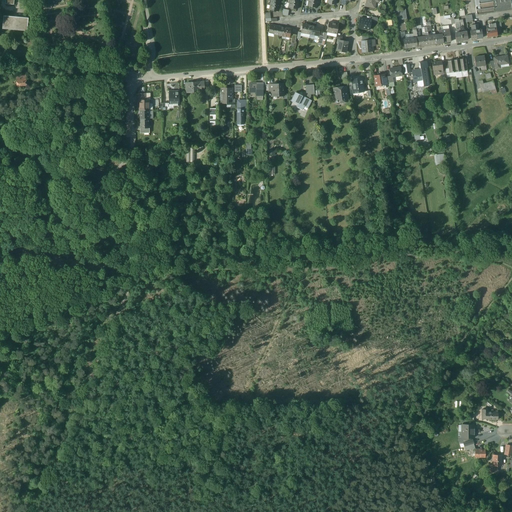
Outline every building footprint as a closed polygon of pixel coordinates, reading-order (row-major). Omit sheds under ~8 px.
[(279,2),(271,0),(269,10),(277,11),(279,2)] [(298,0),(289,0),(288,8),(297,9),(298,0)] [(474,0),(476,8),(475,8),(476,15),(511,9),(511,6),(511,0),(474,0)] [(405,9),(397,10),(399,20),(406,19),(405,9)] [(25,17),(7,16),(7,17),(4,16),(3,27),(27,29),(28,18),(25,18),(25,17)] [(371,20),(360,18),(358,28),(370,30),(371,20)] [(338,24),(328,22),(327,32),(337,34),(338,24)] [(311,26),(302,24),(301,33),(310,34),(311,26)] [(275,26),(273,34),(282,36),(284,28),(275,26)] [(320,28),(311,26),(310,34),(314,35),(318,36),(320,28)] [(291,29),(284,28),(282,36),(289,37),(291,29)] [(489,29),(485,30),(487,37),(497,36),(496,28),(489,29)] [(448,30),(441,31),(442,32),(442,34),(443,43),(450,42),(448,30)] [(438,35),(435,35),(436,44),(443,43),(442,34),(438,35)] [(389,35),(382,36),(382,39),(382,44),(383,43),(384,51),(390,50),(390,43),(389,35)] [(435,35),(428,36),(429,45),(436,44),(435,35)] [(347,42),(338,40),(336,50),(340,51),(340,50),(345,51),(346,51),(347,47),(347,42)] [(368,40),(362,41),(363,53),(372,52),(371,40),(368,40)] [(484,56),(474,58),(475,65),(480,64),(481,66),(485,65),(484,56)] [(507,56),(493,58),(494,61),(495,66),(499,66),(499,65),(509,64),(507,56)] [(441,62),(432,63),(433,73),(438,72),(438,74),(443,73),(443,72),(442,66),(441,62)] [(400,67),(390,69),(391,76),(391,77),(393,77),(401,76),(400,67)] [(421,70),(411,71),(413,79),(413,82),(417,82),(416,80),(422,79),(423,82),(428,81),(426,68),(425,67),(420,68),(421,70)] [(384,74),(374,76),(376,86),(385,84),(384,74)] [(26,78),(19,79),(19,80),(19,86),(23,86),(23,87),(27,86),(26,78)] [(352,79),(351,79),(352,85),(353,86),(352,87),(353,93),(364,92),(361,78),(352,79)] [(483,84),(480,85),(482,92),(490,90),(491,94),(496,93),(492,81),(483,84)] [(204,82),(193,83),(193,91),(199,90),(200,102),(205,101),(204,90),(204,82)] [(263,83),(250,83),(250,91),(256,91),(256,95),(263,95),(263,83)] [(283,83),(269,84),(269,91),(272,91),(272,95),(283,95),(283,83)] [(313,85),(306,86),(306,94),(305,97),(309,99),(310,96),(310,94),(314,94),(313,85)] [(345,87),(334,89),(336,102),(347,101),(345,87)] [(231,88),(222,88),(222,102),(226,102),(226,104),(231,104),(231,99),(231,88)] [(179,91),(169,91),(169,103),(169,104),(173,104),(173,105),(179,105),(179,91)] [(299,94),(295,92),(291,101),(293,102),(291,106),(296,108),(297,107),(302,110),(304,106),(307,108),(311,101),(309,99),(305,97),(302,96),(301,94),(299,94)] [(145,100),(139,100),(139,101),(139,110),(140,110),(149,110),(149,100),(145,100)] [(243,102),(237,102),(237,122),(243,122),(243,108),(246,108),(246,101),(243,101),(243,102)] [(149,110),(140,110),(140,119),(149,119),(149,112),(152,112),(152,110),(149,110)] [(149,119),(140,119),(140,128),(149,128),(149,119)] [(488,410),(482,410),(482,419),(488,419),(488,420),(497,420),(498,412),(488,412),(488,410)] [(474,425),(463,425),(463,429),(462,429),(462,438),(474,438),(474,425)] [(485,449),(475,449),(475,457),(485,457),(485,449)] [(501,455),(493,455),(493,465),(498,465),(501,465),(501,455)]
